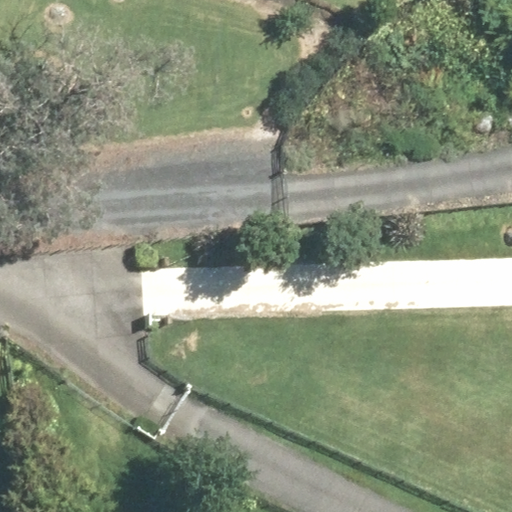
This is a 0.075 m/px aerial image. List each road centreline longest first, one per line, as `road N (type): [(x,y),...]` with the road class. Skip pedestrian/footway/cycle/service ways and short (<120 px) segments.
road 1 (track): [(0,302),(511,279)]
road 2 (track): [(0,302),(73,359),(118,511)]
road 3 (track): [(358,511),(168,414)]
